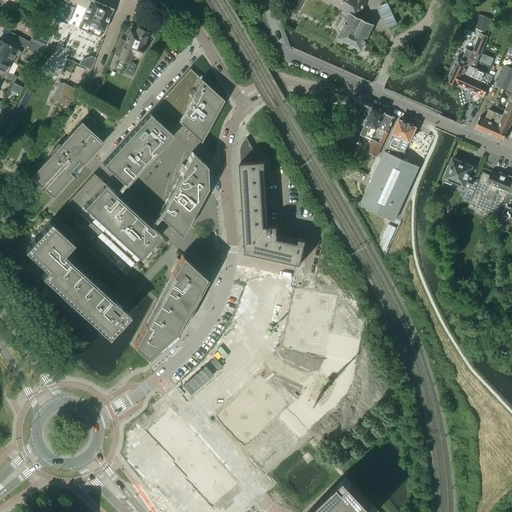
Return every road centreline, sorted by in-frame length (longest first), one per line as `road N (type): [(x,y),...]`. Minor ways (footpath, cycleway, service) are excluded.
road 1 (unclassified): [(243,108),(225,148),(228,285),(157,378)]
road 2 (unclassified): [(274,511),(157,378)]
road 3 (residential): [(511,154),(363,89)]
road 4 (residential): [(363,89),(285,54),(262,0)]
road 5 (residential): [(243,108),(184,12),(155,0)]
road 6 (residential): [(243,108),(287,81),(344,96),(363,89)]
